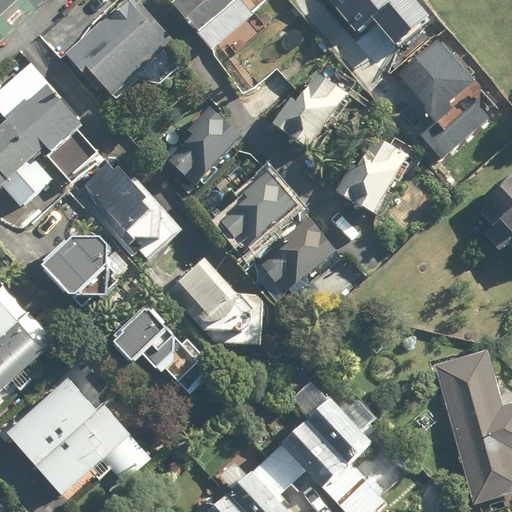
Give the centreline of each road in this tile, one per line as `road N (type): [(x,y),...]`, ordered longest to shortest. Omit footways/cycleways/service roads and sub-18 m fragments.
road 1 (unknown): [(148,0),(375,272)]
road 2 (unknown): [(0,225),(183,431)]
